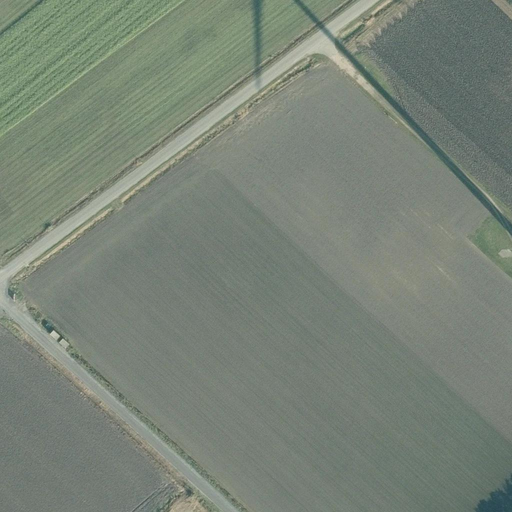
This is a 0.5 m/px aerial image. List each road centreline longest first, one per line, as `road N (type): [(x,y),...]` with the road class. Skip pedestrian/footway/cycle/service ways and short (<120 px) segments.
road 1 (unclassified): [(0,277),(372,0)]
road 2 (unclassified): [(0,311),(224,511)]
road 3 (track): [(511,225),(316,43)]
